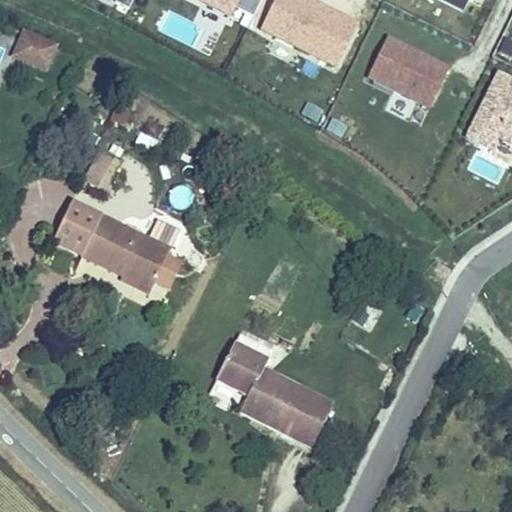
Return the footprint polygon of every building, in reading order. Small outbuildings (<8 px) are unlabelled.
[(237,5),(252,11),(257,0),(189,0),(233,17),(237,5)] [(335,70),(359,20),(316,0),(271,0),(256,31),(335,70)] [(44,75),(58,45),(20,27),(6,57),(44,75)] [(365,78),(429,108),(449,65),(385,35),(365,78)] [(496,141),(511,147),(511,79),(491,71),(462,140),(492,152),(496,141)] [(94,146),(80,178),(94,184),(108,152),(94,146)] [(140,232),(63,198),(46,236),(117,268),(146,281),(172,222),(149,211),(140,232)] [(146,281),(117,268),(115,272),(144,285),(146,281)] [(266,356),(233,341),(220,375),(249,391),(244,407),(313,440),(331,399),(262,367),(266,356)]
